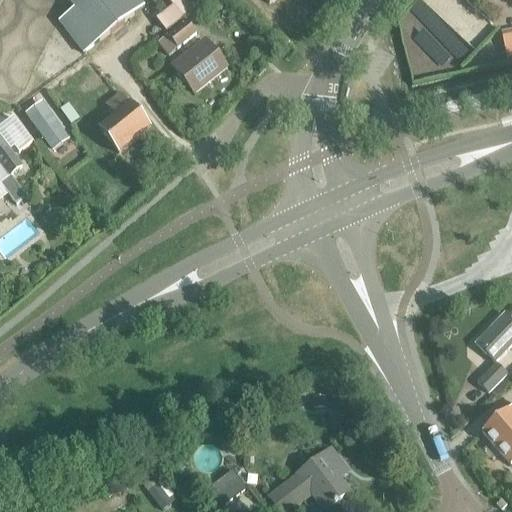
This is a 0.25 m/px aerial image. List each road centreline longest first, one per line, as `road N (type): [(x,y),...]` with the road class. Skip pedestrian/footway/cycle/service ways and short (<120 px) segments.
road 1 (unclassified): [(468,506),(445,479),(372,319)]
road 2 (tertiary): [(0,387),(166,289)]
road 3 (tertiary): [(511,143),(449,152),(339,193)]
road 4 (tertiary): [(349,220),(511,143)]
road 5 (residential): [(191,171),(265,88),(321,88)]
road 6 (tertiary): [(306,209),(193,263),(166,289)]
road 7 (tertiary): [(166,289),(206,284),(316,235)]
